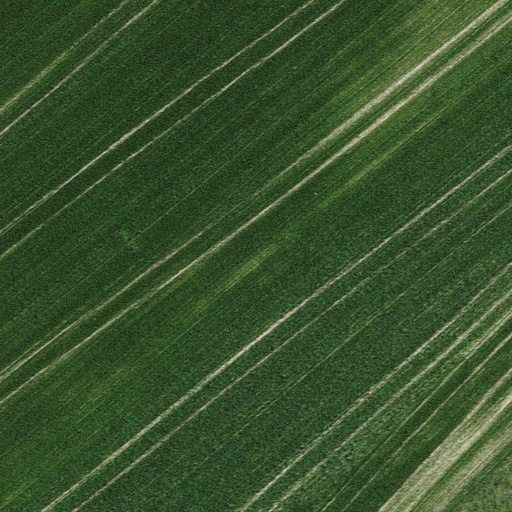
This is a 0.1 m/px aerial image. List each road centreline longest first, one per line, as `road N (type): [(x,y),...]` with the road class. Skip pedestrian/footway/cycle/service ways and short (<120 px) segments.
road 1 (motorway): [(81,511),(511,37)]
road 2 (motorway): [(314,0),(0,342)]
